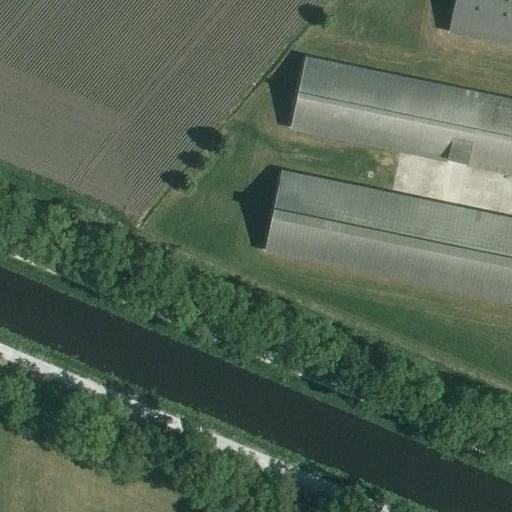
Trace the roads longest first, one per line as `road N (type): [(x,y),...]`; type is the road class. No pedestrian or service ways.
road 1 (tertiary): [(511,451),(0,237)]
road 2 (unclassified): [(0,352),(375,511)]
